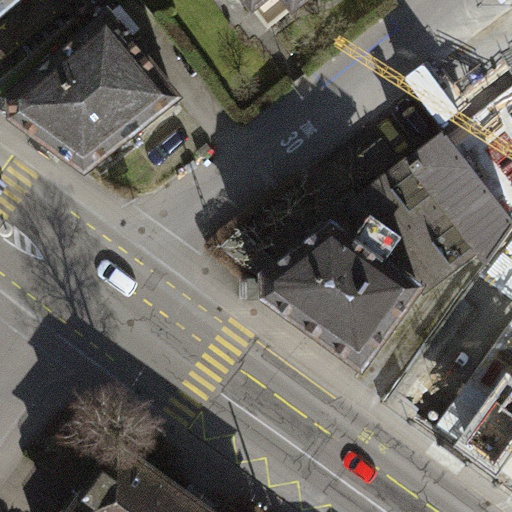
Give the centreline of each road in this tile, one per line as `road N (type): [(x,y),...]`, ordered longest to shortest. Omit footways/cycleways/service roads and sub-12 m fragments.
road 1 (residential): [(92,290),(470,0)]
road 2 (primary): [(92,290),(393,511)]
road 3 (residential): [(0,393),(40,335),(92,290)]
